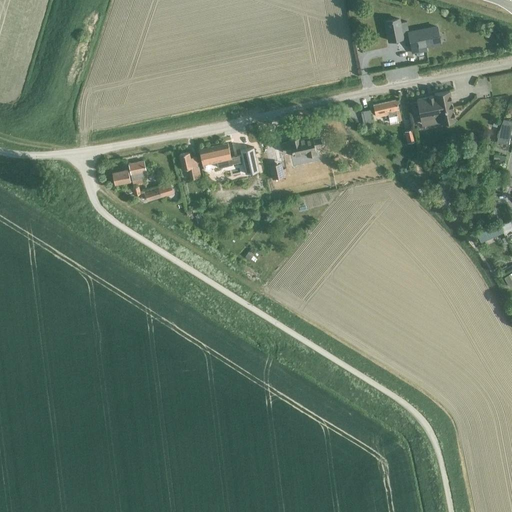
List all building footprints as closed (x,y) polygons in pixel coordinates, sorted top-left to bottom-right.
[(440,43),(436,27),(409,32),(406,22),(399,23),(398,19),(385,21),(389,41),(402,38),(402,37),(409,35),(411,49),(415,48),(416,53),(426,51),(425,46),(440,43)] [(428,97),(416,100),(420,120),(439,117),(440,123),(455,119),(449,91),(434,94),(434,96),(432,96),(428,97)] [(396,100),(385,102),(388,114),(387,114),(389,122),(389,124),(397,122),(397,121),(401,120),(400,117),(396,100)] [(388,114),(385,102),(373,105),(376,117),(387,114),(388,114)] [(365,127),(373,125),(369,110),(361,112),(365,127)] [(407,143),(415,141),(412,130),(404,132),(407,143)] [(499,131),(497,142),(509,144),(511,133),(499,131)] [(322,145),(320,137),(312,139),(312,136),(299,139),(299,136),(288,139),(289,142),(281,144),(283,152),(291,151),(292,157),(302,154),(302,153),(306,152),(307,156),(316,154),(314,146),(322,145)] [(350,147),(348,139),(342,140),(343,148),(350,147)] [(228,144),(199,150),(202,164),(217,160),(218,168),(232,165),(232,164),(242,162),(245,174),(259,171),(254,147),(240,150),(241,155),(231,157),(228,144)] [(191,179),(200,177),(195,157),(190,158),(189,152),(179,154),(182,169),(188,168),(191,179)] [(128,164),(133,184),(133,185),(145,183),(142,171),(146,171),(144,161),(128,164)] [(283,169),(281,162),(269,165),(271,179),(286,176),(285,168),(283,169)] [(114,184),(130,181),(127,170),(112,173),(114,184)] [(132,188),(125,191),(126,193),(128,194),(133,192),(135,196),(140,194),(142,199),(146,198),(147,201),(161,196),(173,193),(170,185),(159,188),(144,192),(144,191),(140,192),(138,187),(132,188)] [(451,186),(446,201),(456,204),(461,189),(451,186)] [(500,226),(478,235),(481,242),(503,233),(500,226)] [(250,250),(245,256),(252,261),(254,258),(252,257),(254,253),(250,250)]
